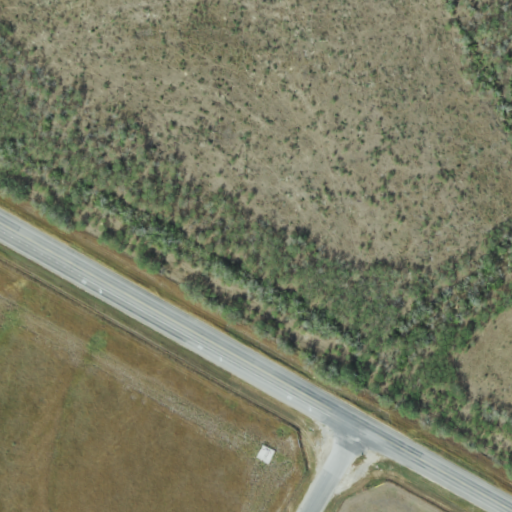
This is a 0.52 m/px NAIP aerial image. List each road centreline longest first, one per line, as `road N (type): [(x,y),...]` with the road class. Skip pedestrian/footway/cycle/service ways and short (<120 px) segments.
road 1 (primary): [(360,428),(0,226)]
road 2 (primary): [(510,511),(360,428)]
